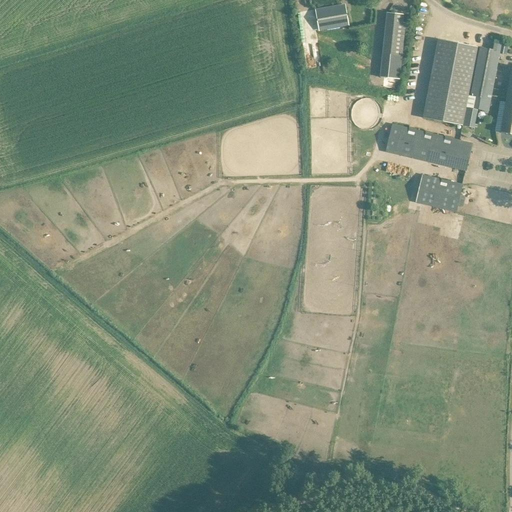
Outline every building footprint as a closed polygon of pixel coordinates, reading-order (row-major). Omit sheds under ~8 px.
[(319,30),(349,25),(345,4),(315,9),(319,30)] [(383,54),(381,77),(399,79),(405,23),(402,23),(403,15),(388,13),(383,54)] [(302,40),(306,68),(322,66),(318,38),(302,40)] [(438,39),(422,118),(432,120),(463,126),(476,57),(478,57),(469,108),(489,111),(500,51),(504,52),(505,46),(501,45),(500,51),(447,41),(438,39)] [(506,99),(501,132),(511,134),(511,93),(508,92),(506,99)] [(393,124),(386,151),(389,152),(395,154),(456,169),(466,171),(473,144),(396,125),(393,124)] [(422,174),(416,202),(457,212),(458,206),(463,207),(465,197),(461,196),(463,184),(422,174)]
